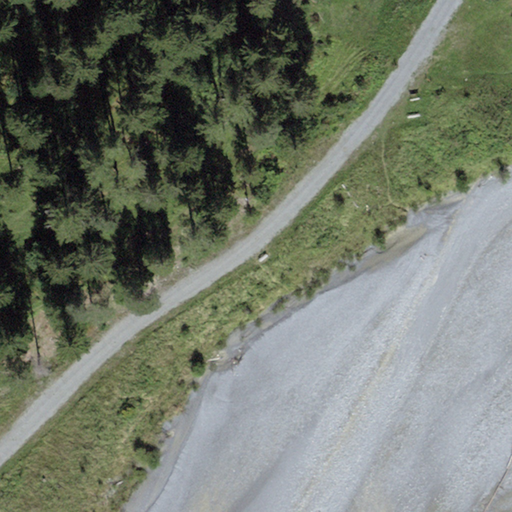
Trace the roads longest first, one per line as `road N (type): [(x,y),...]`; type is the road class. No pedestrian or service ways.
road 1 (track): [(0,447),(56,389),(346,152),(398,77)]
road 2 (track): [(398,77),(511,15)]
